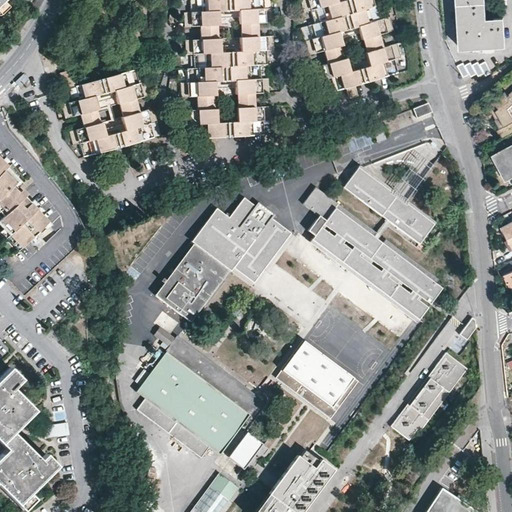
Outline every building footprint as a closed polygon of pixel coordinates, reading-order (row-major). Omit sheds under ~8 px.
[(0,0),(0,34),(0,35),(0,34),(0,13),(1,14),(10,6),(4,1),(4,0),(0,0)] [(193,69),(186,69),(186,84),(180,84),(181,98),(195,97),(196,111),(181,112),(182,126),(189,125),(189,140),(263,136),(263,122),(269,122),(269,107),(254,108),(253,94),(268,94),(267,79),(261,79),(260,66),(266,65),(266,51),(273,51),(272,37),(257,37),(257,24),(272,23),(271,10),(264,10),(263,0),(189,0),(190,13),(183,14),(184,28),(198,27),(199,40),(184,41),(185,55),(192,55),(193,69)] [(308,56),(323,52),(326,65),(312,69),(316,82),(322,81),(326,94),(346,88),(349,98),(357,96),(354,86),(397,73),(394,60),(401,58),(396,44),(381,48),(378,36),(393,32),(389,17),(382,19),(378,6),(385,4),(383,0),(299,0),(303,13),(310,12),(314,24),(307,26),(311,40),(304,42),(308,56)] [(457,0),(459,25),(461,47),(505,44),(504,18),(487,19),(485,0),(457,0)] [(464,62),(458,65),(464,77),(470,73),(471,75),(477,73),(479,76),(485,73),(486,76),(492,72),(486,61),(480,64),(479,61),(473,64),(471,61),(465,64),(464,62)] [(64,90),(80,85),(75,69),(59,73),(64,90)] [(79,115),(82,128),(68,132),(72,146),(79,144),(83,157),(154,138),(150,124),(157,122),(153,108),(138,112),(134,99),(149,96),(145,81),(139,83),(135,69),(80,85),(64,90),(67,103),(60,104),(65,119),(79,115)] [(497,130),(502,140),(511,134),(511,114),(508,108),(511,104),(511,90),(508,94),(506,91),(488,106),(494,114),(497,112),(500,117),(495,119),(497,123),(500,128),(500,129),(499,129),(498,129),(497,130)] [(416,117),(431,112),(428,102),(413,107),(416,117)] [(379,122),(371,125),(377,142),(385,139),(379,122)] [(511,145),(493,155),(506,179),(511,175),(511,145)] [(0,212),(3,216),(0,218),(0,226),(21,248),(49,221),(25,197),(25,196),(25,195),(26,194),(26,193),(25,192),(25,191),(24,191),(23,190),(22,190),(21,190),(20,190),(19,191),(16,188),(13,185),(19,180),(7,167),(8,166),(0,157),(0,212)] [(433,223),(357,169),(345,185),(356,193),(353,198),(418,244),(433,223)] [(439,278),(314,187),(302,204),(432,299),(441,288),(436,284),(439,278)] [(257,208),(242,197),(230,213),(217,204),(191,240),(253,285),(292,233),(270,217),(277,213),(262,202),(257,208)] [(511,221),(502,227),(509,239),(511,245),(511,221)] [(428,307),(322,228),(312,242),(418,320),(428,307)] [(228,270),(193,244),(155,296),(189,321),(228,270)] [(219,454),(260,400),(177,337),(175,339),(160,327),(154,335),(170,347),(161,359),(145,379),(136,392),(145,398),(209,446),(219,454)] [(352,375),(301,339),(280,369),(331,404),(352,375)] [(467,366),(444,350),(390,426),(406,437),(415,425),(422,430),(467,366)] [(0,443),(5,448),(0,452),(0,486),(22,509),(33,497),(28,492),(56,464),(44,453),(39,458),(11,431),(33,409),(12,388),(21,378),(9,367),(0,375),(0,443)] [(209,446),(145,398),(137,409),(201,457),(209,446)] [(50,424),(51,436),(68,434),(67,422),(50,424)] [(246,431),(239,441),(247,447),(235,463),(243,469),(255,453),(253,451),(260,442),(246,431)] [(247,447),(239,441),(228,457),(235,463),(247,447)] [(314,464),(300,454),(256,511),(298,511),(334,465),(321,455),(314,464)] [(219,511),(238,488),(219,474),(189,511),(219,511)] [(153,499),(157,479),(146,478),(146,487),(143,496),(151,498),(153,499)] [(477,511),(440,488),(424,511),(477,511)] [(151,498),(143,496),(141,504),(149,509),(151,498)]
